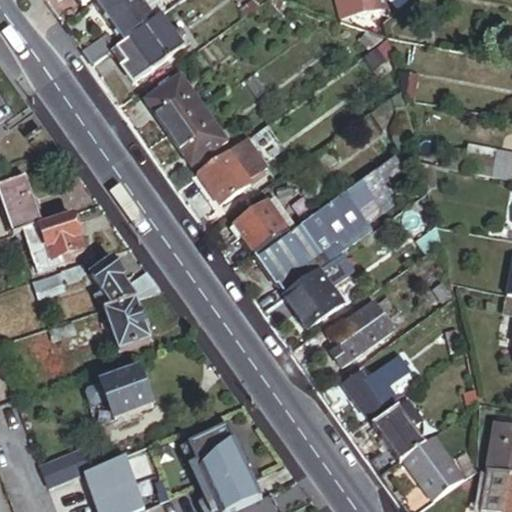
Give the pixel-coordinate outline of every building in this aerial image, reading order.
[(105,15),(118,5),(114,0),(105,0),(98,5),(105,15)] [(105,15),(129,48),(158,27),(139,0),(125,0),(118,5),(105,15)] [(166,21),(169,19),(156,0),(139,0),(158,27),(166,21)] [(334,0),(340,24),(391,13),(387,0),(334,0)] [(397,0),(394,3),(404,14),(419,0),(397,0)] [(248,22),(260,13),(256,7),(244,15),(248,22)] [(114,58),(135,88),(187,51),(183,45),(178,38),(166,21),(158,27),(129,48),(118,56),(114,58)] [(178,38),(183,45),(188,41),(183,34),(178,38)] [(114,58),(118,56),(108,42),(85,58),(95,72),(114,58)] [(408,108),(421,110),(426,84),(402,79),(408,108)] [(170,138),(205,112),(182,80),(171,87),(160,95),(147,105),(170,138)] [(160,95),(171,87),(167,82),(156,90),(160,95)] [(193,170),(228,145),(205,112),(170,138),(193,170)] [(249,182),(267,169),(249,143),(231,156),(249,182)] [(511,158),(465,150),(460,176),(508,185),(511,166),(511,158)] [(200,178),(220,207),(252,185),(249,182),(231,156),(200,178)] [(355,214),(367,230),(399,207),(387,191),(405,178),(394,164),(361,188),(371,202),(355,214)] [(17,241),(41,233),(25,185),(0,193),(0,205),(13,242),(17,241)] [(361,188),(318,220),(259,263),(278,289),(281,287),(289,299),(318,277),(372,238),(367,230),(355,214),(371,202),(361,188)] [(256,259),(291,235),(270,204),(235,228),(242,238),(256,259)] [(81,258),(84,257),(73,225),(42,236),(41,233),(17,241),(19,246),(25,244),(37,279),(83,263),(81,258)] [(236,242),(242,238),(235,228),(229,232),(236,242)] [(411,251),(420,264),(440,249),(437,234),(411,251)] [(342,262),(319,279),(331,294),(354,277),(342,262)] [(116,315),(137,308),(129,296),(123,288),(125,286),(113,269),(93,283),(106,303),(116,315)] [(431,289),(440,283),(434,274),(425,280),(431,289)] [(88,286),(84,275),(34,292),(39,308),(67,299),(65,294),(88,286)] [(286,301),(310,334),(343,310),(331,294),(319,279),(318,277),(289,299),(287,301),(286,301)] [(137,308),(161,300),(149,283),(129,296),(137,308)] [(443,305),(452,298),(440,283),(431,289),(443,305)] [(281,287),(278,289),(287,301),(289,299),(281,287)] [(107,319),(116,315),(106,303),(100,306),(107,319)] [(501,322),(511,323),(511,304),(506,304),(505,304),(501,322)] [(339,348),(350,363),(391,333),(372,307),(331,336),(339,348)] [(121,360),(152,349),(137,308),(116,315),(107,319),(116,345),(121,360)] [(443,353),(452,351),(450,331),(441,331),(443,353)] [(55,349),(77,342),(73,333),(52,340),(55,349)] [(303,369),(326,353),(317,339),(294,355),(303,369)] [(114,363),(121,360),(116,345),(108,348),(114,363)] [(339,371),(350,363),(339,348),(328,356),(339,371)] [(117,430),(155,415),(140,379),(103,393),(117,430)] [(366,420),(381,410),(372,397),(360,379),(344,390),(341,385),(323,397),(332,409),(349,397),(366,420)] [(381,410),(393,402),(383,389),(372,397),(381,410)] [(460,420),(469,414),(466,395),(457,397),(460,420)] [(413,431),(425,422),(410,402),(399,411),(413,431)] [(403,464),(425,447),(413,431),(399,411),(374,429),(390,451),(371,465),(382,479),(403,464)] [(425,422),(413,431),(425,447),(435,441),(437,439),(425,422)] [(491,478),(511,482),(511,433),(501,431),(491,478)] [(216,511),(248,511),(261,506),(227,436),(190,453),(216,511)] [(404,511),(426,511),(466,483),(435,441),(425,447),(403,464),(423,491),(401,507),(404,511)] [(83,461),(71,465),(79,485),(90,480),(83,461)] [(71,465),(64,468),(72,487),(79,485),(71,465)] [(48,498),(72,487),(64,468),(41,477),(48,498)] [(480,511),(511,511),(511,482),(491,478),(488,477),(480,511)]
